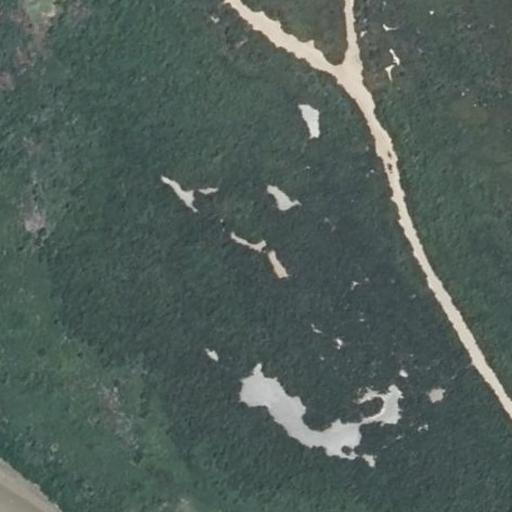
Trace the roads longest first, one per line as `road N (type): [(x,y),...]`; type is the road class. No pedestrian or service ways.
road 1 (track): [(511,415),(401,204),(360,85),(353,0)]
road 2 (track): [(360,85),(308,58),(236,0)]
